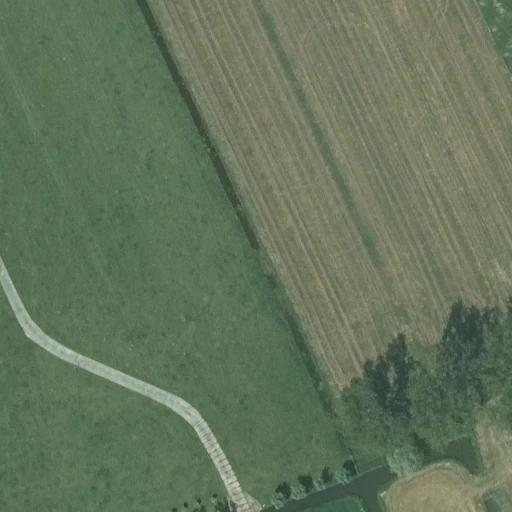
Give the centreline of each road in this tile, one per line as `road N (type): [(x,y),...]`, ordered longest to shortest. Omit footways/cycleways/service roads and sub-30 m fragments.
road 1 (track): [(0,275),(27,336),(192,416),(245,511)]
road 2 (track): [(511,414),(234,511)]
